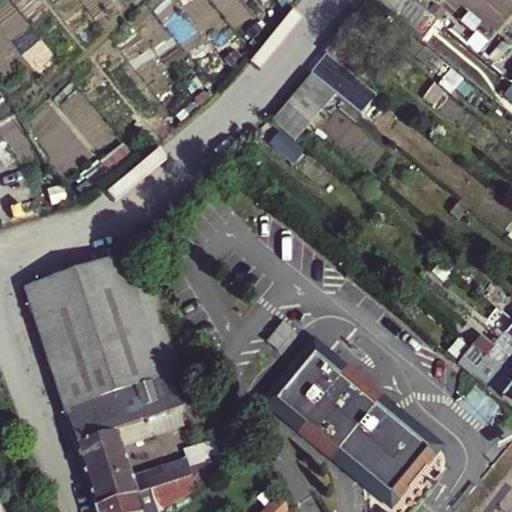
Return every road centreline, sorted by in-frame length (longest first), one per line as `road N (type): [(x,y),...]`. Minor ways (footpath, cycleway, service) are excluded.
road 1 (residential): [(0,272),(24,246),(113,216),(241,116),(333,0)]
road 2 (residential): [(72,511),(0,291)]
